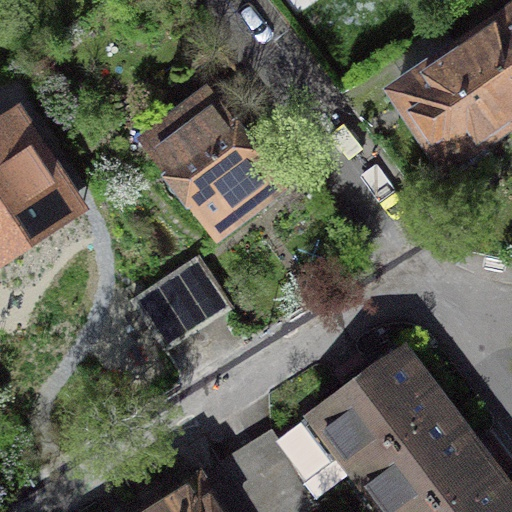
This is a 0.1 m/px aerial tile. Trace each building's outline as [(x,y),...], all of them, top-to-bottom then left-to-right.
[(511,13),(459,50),(509,122),(511,119),(511,13)] [(480,141),(509,122),(459,50),(396,92),(408,109),(448,168),(462,171),(488,153),(480,141)] [(15,67),(0,74),(0,115),(32,99),(15,67)] [(193,125),(155,154),(206,221),(208,219),(219,234),(248,211),(278,189),(266,175),(268,173),(219,108),(220,108),(216,103),(190,122),(193,125)] [(0,258),(52,224),(51,223),(67,212),(47,182),(27,152),(11,162),(9,160),(0,166),(0,258)] [(196,257),(163,279),(197,330),(213,319),(229,308),(196,257)] [(163,279),(130,301),(163,351),(180,341),(197,330),(163,279)] [(356,471),(442,406),(401,351),(372,369),(349,387),(314,414),(313,412),(278,438),(305,481),(342,452),(356,471)] [(442,406),(356,471),(387,511),(418,511),(485,462),(463,434),(442,406)] [(305,511),(317,504),(272,433),(248,448),(223,463),(253,511),(305,511)] [(511,511),(511,498),(502,485),(485,462),(418,511),(511,511)] [(153,507),(145,511),(253,511),(223,463),(153,507)]
